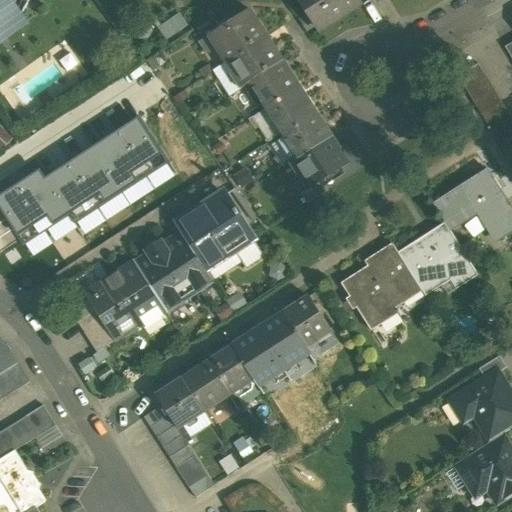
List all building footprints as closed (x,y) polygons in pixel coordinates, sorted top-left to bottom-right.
[(0,0),(0,11),(14,2),(12,0),(0,0)] [(356,0),(298,0),(319,31),(359,5),(356,0)] [(249,10),(209,37),(226,63),(266,37),(249,10)] [(165,39),(187,25),(179,12),(157,26),(165,39)] [(266,37),(226,63),(242,89),(249,84),(283,62),(266,37)] [(283,62),(249,84),(265,109),(299,87),(283,62)] [(478,66),(457,78),(463,88),(483,75),(478,66)] [(483,75),(463,88),(469,97),(489,84),(483,75)] [(489,84),(469,97),(475,106),(495,93),(489,84)] [(299,87),(265,109),(282,134),(315,112),(299,87)] [(495,93),(475,106),(481,116),(501,103),(495,93)] [(501,103),(481,116),(486,125),(507,112),(501,103)] [(315,112),(282,134),(298,159),(332,138),(315,112)] [(511,120),(507,112),(486,125),(492,134),(511,121),(511,120)] [(139,118),(92,148),(122,194),(169,164),(139,118)] [(511,121),(492,134),(498,143),(511,134),(511,121)] [(511,134),(498,143),(504,153),(511,148),(511,134)] [(332,138),(298,159),(291,164),(308,190),(309,191),(322,182),(349,165),(332,138)] [(92,148),(45,178),(69,216),(75,224),(122,194),(92,148)] [(45,178),(40,170),(0,195),(0,212),(6,221),(12,231),(19,241),(22,247),(69,216),(45,178)] [(511,234),(511,209),(487,171),(433,206),(446,225),(448,228),(479,208),(500,242),(511,234)] [(309,191),(308,190),(301,194),(307,205),(327,192),(322,182),(309,191)] [(223,194),(175,224),(182,235),(206,271),(253,242),(223,194)] [(0,224),(0,238),(12,231),(6,221),(0,224)] [(446,225),(399,255),(422,293),(452,274),(460,287),(478,276),(448,228),(446,225)] [(0,238),(0,252),(19,241),(12,231),(0,238)] [(182,235),(164,246),(163,244),(158,242),(156,243),(147,255),(148,256),(135,265),(159,302),(165,312),(213,282),(211,280),(206,271),(182,235)] [(246,267),(262,256),(253,242),(206,271),(211,280),(242,260),(246,267)] [(399,255),(392,245),(370,259),(373,264),(369,267),(395,310),(422,293),(399,255)] [(134,263),(86,293),(97,310),(104,320),(110,330),(117,340),(141,325),(136,316),(159,302),(135,265),(134,263)] [(395,310),(369,267),(341,285),(371,332),(398,315),(395,310)] [(329,333),(331,331),(309,298),(283,315),(305,348),(316,341),(313,336),(326,328),(329,333)] [(97,310),(77,323),(84,333),(104,320),(97,310)] [(308,354),(305,348),(283,315),(258,331),(283,369),(283,370),(308,354)] [(104,320),(84,333),(90,343),(110,330),(104,320)] [(110,330),(90,343),(97,353),(117,340),(110,330)] [(283,369),(258,331),(233,347),(255,381),(258,385),(283,369)] [(0,375),(11,369),(18,364),(6,345),(0,338),(0,375)] [(255,381),(233,347),(223,354),(218,353),(211,358),(213,360),(208,364),(229,397),(255,381)] [(29,383),(18,364),(11,369),(22,387),(29,383)] [(229,397),(208,364),(182,380),(204,414),(229,397)] [(22,387),(11,369),(0,375),(12,394),(22,387)] [(475,417),(491,442),(503,435),(511,429),(511,394),(498,372),(450,402),(464,423),(475,417)] [(12,394),(0,375),(0,396),(2,400),(12,394)] [(182,380),(156,397),(163,407),(169,416),(176,426),(178,430),(204,414),(182,380)] [(163,407),(144,419),(150,428),(169,416),(163,407)] [(49,430),(37,411),(27,417),(38,436),(49,430)] [(169,416),(150,428),(157,439),(176,426),(169,416)] [(27,417),(16,423),(28,442),(37,437),(38,436),(27,417)] [(28,442),(16,423),(6,430),(18,449),(28,442)] [(38,436),(37,437),(43,447),(61,437),(54,426),(49,430),(38,436)] [(176,426),(157,439),(163,449),(182,436),(178,430),(176,426)] [(18,449),(6,430),(0,433),(0,442),(8,455),(14,451),(18,449)] [(511,495),(511,450),(503,435),(455,465),(468,485),(487,489),(497,505),(511,495)] [(182,436),(163,449),(170,459),(189,447),(182,436)] [(189,447),(170,459),(176,469),(195,457),(189,447)] [(0,501),(36,479),(33,475),(33,473),(27,472),(14,451),(8,455),(0,459),(0,501)] [(195,457),(176,469),(183,479),(202,467),(195,457)] [(202,467),(183,479),(189,489),(208,477),(202,467)] [(208,477),(189,489),(196,499),(215,487),(208,477)] [(36,479),(0,501),(0,511),(29,511),(36,508),(46,502),(39,490),(41,484),(39,485),(36,479)]
